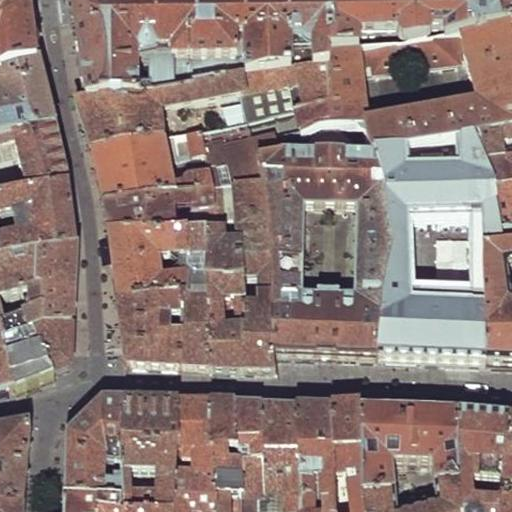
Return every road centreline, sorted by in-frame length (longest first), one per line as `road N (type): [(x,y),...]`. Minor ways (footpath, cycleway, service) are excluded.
road 1 (residential): [(99,384),(511,398)]
road 2 (residential): [(46,0),(93,248),(99,384)]
